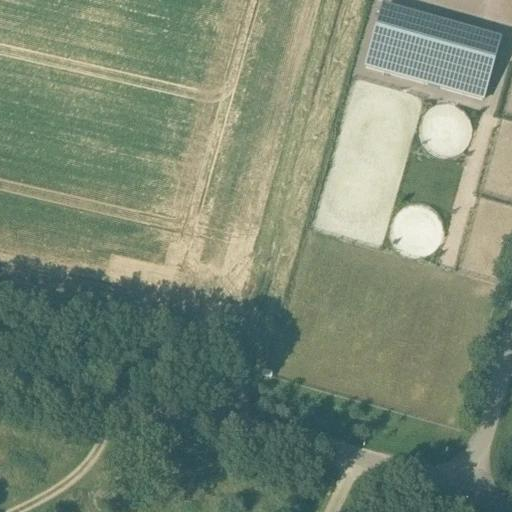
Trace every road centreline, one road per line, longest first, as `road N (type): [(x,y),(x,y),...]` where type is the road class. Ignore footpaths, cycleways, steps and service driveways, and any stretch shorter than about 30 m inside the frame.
road 1 (unclassified): [(464,492),(335,451),(0,372)]
road 2 (unclassified): [(464,492),(511,324)]
